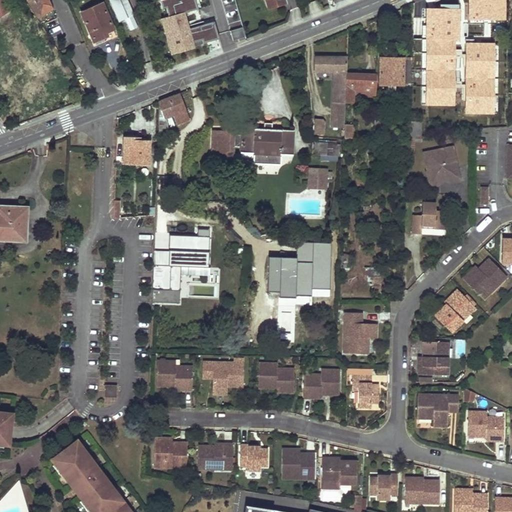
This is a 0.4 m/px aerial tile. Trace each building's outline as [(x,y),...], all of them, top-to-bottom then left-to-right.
[(0,0),(0,16),(9,11),(1,0),(0,0)] [(27,0),(39,19),(52,10),(48,0),(27,0)] [(108,0),(118,24),(125,21),(129,32),(138,28),(126,0),(108,0)] [(160,0),(163,9),(166,8),(168,16),(165,17),(161,18),(164,28),(168,27),(170,37),(172,36),(175,44),(173,44),(175,53),(198,47),(197,45),(219,39),(214,21),(204,24),(184,30),(180,14),(188,12),(198,9),(195,0),(160,0)] [(265,0),(268,8),(279,5),(277,0),(265,0)] [(481,0),(481,8),(485,8),(485,11),(494,11),(494,5),(495,5),(495,0),(481,0)] [(80,13),(94,42),(103,38),(102,35),(107,32),(113,30),(102,3),(80,13)] [(188,12),(180,14),(184,30),(204,24),(203,21),(187,26),(186,25),(197,22),(196,19),(186,22),(184,17),(189,15),(188,12)] [(413,18),(411,60),(415,60),(416,45),(436,46),(436,18),(426,18),(426,16),(413,16),(413,18)] [(447,20),(446,39),(454,40),(454,45),(463,45),(463,40),(468,40),(468,20),(447,20)] [(164,28),(171,54),(175,53),(173,44),(175,44),(172,36),(170,37),(168,27),(164,28)] [(233,42),(245,38),(242,28),(230,32),(233,42)] [(479,28),(479,44),(478,44),(477,51),(491,51),(492,28),(479,28)] [(245,40),(236,43),(238,48),(247,45),(245,40)] [(444,56),(444,70),(454,70),(455,56),(444,56)] [(314,58),(314,71),(334,72),(332,102),(345,102),(346,74),(347,58),(314,58)] [(380,61),(379,85),(388,85),(388,90),(394,90),(394,85),(410,85),(411,58),(390,58),(390,61),(380,61)] [(376,75),(346,74),(345,102),(354,102),(354,92),(358,92),(358,96),(375,96),(376,75)] [(158,102),(158,140),(167,140),(167,124),(165,118),(173,115),(176,125),(188,120),(178,95),(158,102)] [(457,120),(459,126),(469,122),(466,116),(457,120)] [(324,135),(325,120),(315,120),(314,134),(324,135)] [(414,136),(414,141),(421,141),(421,136),(419,136),(419,122),(410,122),(409,136),(414,136)] [(344,125),(344,137),(352,138),(352,125),(344,125)] [(254,154),(253,164),(281,165),(281,155),(292,155),(293,131),(242,128),(241,136),(233,135),(234,128),(226,127),(226,131),(213,131),(211,160),(232,161),(233,147),(241,147),(241,153),(254,154)] [(124,138),(123,163),(149,164),(149,141),(140,141),(140,139),(124,138)] [(312,142),(311,155),(338,157),(339,146),(336,144),(312,142)] [(451,180),(451,183),(460,181),(455,154),(452,155),(451,147),(431,151),(432,159),(430,159),(432,167),(429,168),(427,170),(430,184),(436,183),(438,180),(442,179),(443,182),(451,180)] [(432,159),(431,151),(424,153),(427,170),(429,168),(432,167),(430,159),(432,159)] [(309,176),(308,188),(326,189),(326,180),(326,173),(327,170),(317,169),(317,177),(309,176)] [(309,169),(309,176),(317,177),(317,169),(309,169)] [(439,186),(443,182),(442,179),(438,180),(436,183),(430,184),(432,187),(439,186)] [(436,203),(422,202),(422,215),(413,215),(412,234),(422,234),(422,229),(422,226),(434,227),(434,229),(447,230),(447,211),(435,210),(436,203)] [(0,240),(24,241),(24,231),(26,231),(27,207),(0,206),(0,240)] [(207,267),(208,236),(168,235),(167,265),(152,265),(152,289),(179,290),(180,266),(207,267)] [(511,238),(510,239),(510,241),(510,244),(503,244),(502,259),(509,260),(509,264),(511,264),(511,238)] [(503,273),(489,259),(479,269),(472,276),(469,273),(463,279),(483,300),(496,287),(493,283),(503,273)] [(476,266),(469,273),(472,276),(479,269),(476,266)] [(503,273),(493,283),(496,287),(507,276),(503,273)] [(369,277),(369,289),(381,289),(381,277),(369,277)] [(434,315),(450,332),(463,320),(461,318),(473,306),(457,290),(444,302),(446,304),(434,315)] [(473,306),(461,318),(463,320),(475,308),(473,306)] [(345,312),(344,353),(368,354),(368,338),(376,338),(376,324),(361,324),(356,324),(356,321),(361,321),(362,313),(345,312)] [(419,366),(419,375),(448,376),(448,357),(443,357),(443,342),(423,342),(423,354),(423,366),(419,366)] [(243,386),(244,363),(244,358),(234,358),(234,362),(203,362),(203,378),(210,378),(210,373),(213,374),(213,378),(213,393),(227,394),(227,386),(243,386)] [(174,390),(192,391),(193,368),(185,367),(185,372),(176,372),(176,367),(176,362),(157,362),(156,386),(174,386),(174,390)] [(276,392),(294,392),(294,369),(287,369),(287,374),(277,374),(277,369),(277,364),(258,363),(258,388),(276,388),(276,392)] [(304,375),(303,398),(321,398),(321,394),(339,395),(340,370),(321,370),(321,375),(321,380),(311,380),(312,375),(304,375)] [(463,373),(455,381),(457,383),(465,376),(463,373)] [(372,375),(352,375),(352,383),(359,383),(358,391),(358,408),(370,408),(371,404),(378,404),(379,388),(371,388),(371,385),(372,375)] [(117,385),(104,385),(104,397),(116,398),(117,385)] [(464,387),(463,401),(473,401),(476,393),(464,387)] [(417,395),(417,418),(433,419),(433,426),(447,427),(448,407),(451,407),(451,412),(453,412),(458,412),(458,396),(417,395)] [(0,441),(4,442),(9,443),(12,413),(0,411),(0,441)] [(485,440),(503,441),(503,423),(487,422),(487,417),(487,412),(468,412),(467,436),(486,437),(485,440)] [(154,438),(154,467),(172,468),(172,463),(187,463),(187,443),(172,443),(163,443),(163,438),(154,438)] [(130,511),(102,473),(99,476),(95,470),(98,468),(77,441),(53,458),(56,462),(63,471),(61,472),(68,481),(72,486),(78,494),(81,499),(88,508),(90,507),(93,511),(130,511)] [(198,446),(198,469),(215,469),(215,467),(232,467),(233,444),(214,444),(214,446),(198,446)] [(248,444),(240,444),(240,463),(247,463),(247,466),(247,471),(260,472),(260,467),(267,467),(268,452),(260,451),(260,448),(260,446),(248,446),(248,444)] [(282,449),(281,479),(300,479),(300,474),(315,474),(315,454),(300,454),(290,454),(290,450),(282,449)] [(339,484),(356,484),(356,461),(341,460),(341,458),(322,458),(322,486),(339,486),(339,484)] [(56,462),(52,465),(65,483),(68,481),(61,472),(63,471),(56,462)] [(397,492),(398,474),(390,473),(390,475),(378,474),(377,477),(377,480),(370,479),(369,495),(377,495),(377,500),(390,500),(390,496),(390,492),(397,492)] [(422,503),(439,504),(440,480),(423,480),(423,478),(405,477),(405,500),(423,501),(422,503)] [(454,490),(453,511),(487,511),(488,495),(473,494),(463,494),(463,490),(454,490)] [(361,508),(362,496),(353,495),(352,507),(361,508)] [(511,511),(511,498),(495,498),(494,511),(511,511)] [(88,508),(81,499),(79,501),(87,511),(93,511),(90,507),(88,508)]
